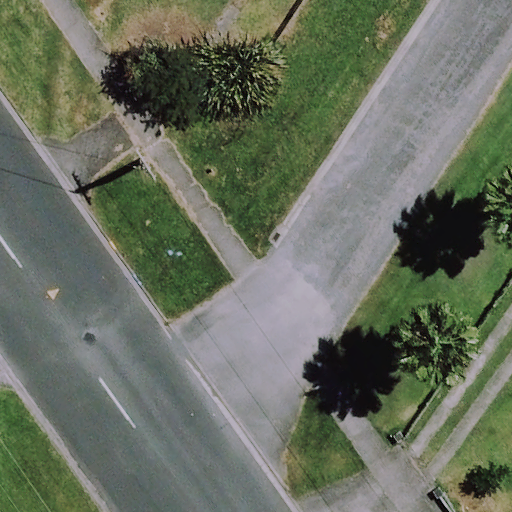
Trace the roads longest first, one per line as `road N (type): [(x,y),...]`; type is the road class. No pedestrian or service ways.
road 1 (residential): [(173,482),(501,0)]
road 2 (unclassified): [(173,482),(0,236)]
